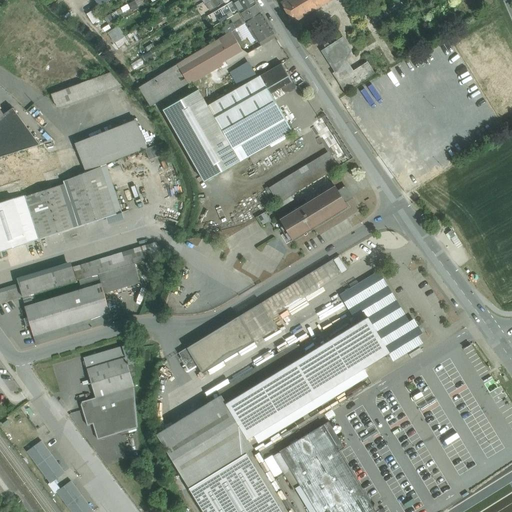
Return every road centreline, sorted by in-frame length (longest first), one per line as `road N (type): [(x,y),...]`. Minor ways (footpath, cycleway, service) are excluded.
road 1 (residential): [(402,208),(216,320),(130,326),(18,358)]
road 2 (residential): [(402,208),(266,0)]
road 3 (residential): [(18,358),(121,511)]
road 4 (residential): [(499,343),(402,208)]
